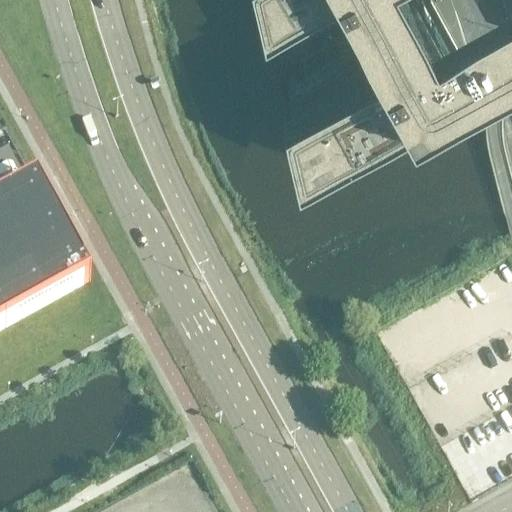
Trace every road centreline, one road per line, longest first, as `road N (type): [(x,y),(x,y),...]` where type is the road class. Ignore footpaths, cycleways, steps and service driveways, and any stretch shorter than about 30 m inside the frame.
road 1 (secondary): [(55,0),(124,199),(299,511)]
road 2 (secondary): [(347,511),(165,177),(105,0)]
